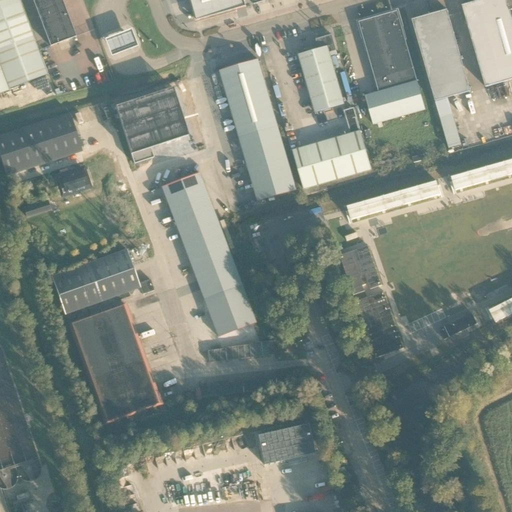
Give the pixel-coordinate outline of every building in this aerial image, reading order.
[(0,0),(0,93),(9,91),(8,89),(46,75),(17,0),(0,0)] [(61,0),(32,0),(50,46),(76,37),(61,0)] [(243,0),(191,0),(197,20),(206,18),(246,6),(243,0)] [(485,87),(511,79),(511,47),(498,0),(481,0),(462,6),(485,87)] [(511,0),(498,0),(511,47),(511,0)] [(471,91),(447,10),(412,20),(435,102),(471,91)] [(390,16),(382,15),(359,22),(379,92),(365,96),(374,125),(426,110),(402,27),(397,20),(390,16)] [(129,26),(103,36),(110,54),(136,44),(129,26)] [(336,49),(331,33),(315,38),(319,49),(299,55),(315,112),(344,104),(329,51),(336,49)] [(258,60),(220,71),(258,202),(297,191),(258,60)] [(52,77),(54,88),(63,86),(62,79),(65,78),(64,74),(52,77)] [(174,91),(116,110),(132,158),(189,139),(174,91)] [(353,176),(371,171),(360,131),(353,108),(344,111),(350,134),(341,136),(353,176)] [(82,151),(70,113),(0,135),(0,157),(6,176),(82,151)] [(303,190),(353,176),(341,136),(292,150),(303,190)] [(511,160),(452,177),(453,182),(454,186),(455,190),(511,174),(511,160)] [(81,167),(60,174),(66,193),(87,186),(81,167)] [(8,176),(11,185),(29,179),(26,170),(8,176)] [(199,173),(161,188),(203,300),(241,286),(199,173)] [(437,182),(348,207),(349,211),(350,215),(351,220),(438,195),(438,196),(440,196),(440,195),(439,190),(438,186),(437,182)] [(39,195),(13,203),(17,216),(43,207),(39,195)] [(340,255),(339,256),(353,295),(365,291),(363,286),(368,284),(370,289),(382,286),(368,246),(343,255),(343,254),(340,255)] [(54,275),(51,277),(56,291),(61,305),(63,310),(65,315),(117,296),(128,292),(140,288),(134,273),(126,250),(69,270),(64,272),(63,272),(58,274),(54,275)] [(151,279),(140,283),(144,293),(155,289),(151,279)] [(255,323),(241,286),(203,300),(218,337),(255,323)] [(384,292),(356,302),(375,358),(396,351),(396,352),(399,351),(399,350),(404,348),(384,292)] [(491,309),(489,309),(490,310),(490,311),(492,315),(493,318),(496,323),(511,314),(511,299),(491,310),(491,309)] [(125,391),(153,381),(125,305),(69,325),(104,423),(133,412),(125,391)] [(472,313),(439,329),(444,340),(477,324),(472,313)] [(125,391),(133,412),(143,409),(145,416),(148,417),(159,413),(161,411),(158,404),(160,403),(153,381),(125,391)] [(511,407),(486,415),(504,472),(511,470),(511,407)] [(0,470),(18,466),(21,480),(38,476),(23,420),(0,425),(0,470)] [(310,424),(257,436),(264,465),(317,453),(310,424)] [(15,511),(19,511),(24,510),(23,507),(32,503),(29,496),(12,503),(15,511)]
